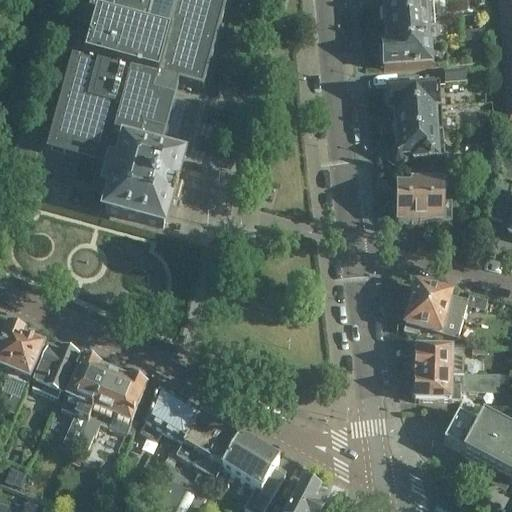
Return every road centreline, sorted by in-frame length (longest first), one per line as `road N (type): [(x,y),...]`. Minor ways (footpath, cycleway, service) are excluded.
road 1 (secondary): [(381,480),(172,369),(0,296)]
road 2 (tertiary): [(353,244),(329,0)]
road 3 (tertiary): [(381,480),(353,244)]
road 4 (residential): [(511,283),(353,244)]
